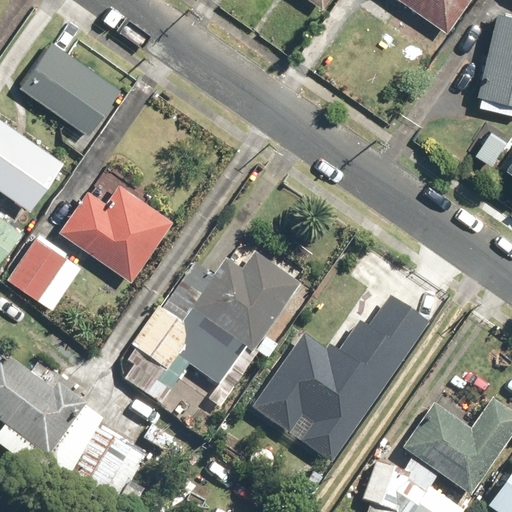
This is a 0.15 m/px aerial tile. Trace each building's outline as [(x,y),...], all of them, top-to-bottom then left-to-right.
[(307,0),(318,9),(325,0),(307,0)] [(400,0),(436,27),(456,0),(400,0)] [(511,18),(507,17),(479,96),(511,107),(511,18)] [(52,46),(23,84),(84,130),(113,92),(52,46)] [(0,125),(0,187),(25,206),(55,166),(0,125)] [(511,156),(503,170),(511,176),(511,156)] [(154,241),(151,239),(164,221),(118,188),(105,205),(88,193),(61,230),(128,277),(154,241)] [(0,226),(0,255),(14,238),(0,226)] [(59,258),(35,242),(8,283),(33,299),(59,258)] [(206,391),(240,343),(248,349),(290,290),(254,265),(241,283),(201,255),(170,299),(171,300),(139,344),(206,391)] [(308,325),(253,403),(330,457),(428,317),(392,292),(368,325),(358,318),(338,346),(308,325)] [(0,354),(0,421),(44,455),(76,413),(0,354)] [(401,450),(438,475),(468,497),(499,453),(511,434),(511,418),(489,402),(468,432),(432,407),(401,450)] [(175,438),(146,423),(138,438),(167,453),(175,438)] [(127,455),(95,434),(65,479),(97,500),(127,455)] [(511,511),(511,472),(486,508),(492,511),(511,511)] [(461,511),(463,510),(428,485),(407,511),(461,511)]
